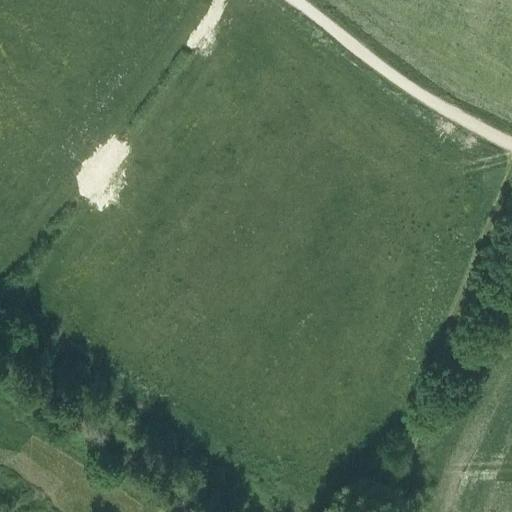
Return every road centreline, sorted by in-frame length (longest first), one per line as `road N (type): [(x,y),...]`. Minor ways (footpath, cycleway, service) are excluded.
road 1 (track): [(511,169),(375,511)]
road 2 (track): [(291,0),(434,102),(511,146)]
